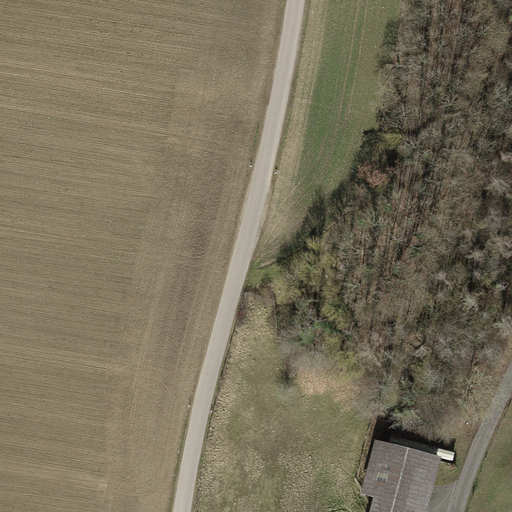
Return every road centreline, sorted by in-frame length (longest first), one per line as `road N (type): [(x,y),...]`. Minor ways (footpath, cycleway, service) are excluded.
road 1 (unclassified): [(300,0),(180,511)]
road 2 (unclassified): [(461,511),(511,378)]
